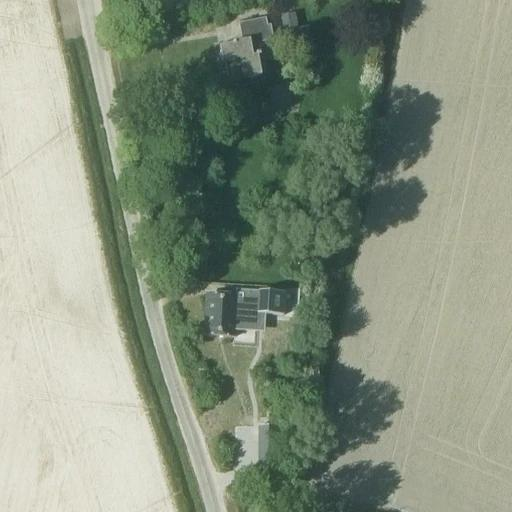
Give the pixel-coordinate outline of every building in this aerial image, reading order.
[(293,13),(279,16),(284,40),(298,37),(293,13)] [(257,45),(273,42),(270,26),(266,27),(265,19),(238,24),(241,43),(231,45),(231,46),(218,48),(221,65),(224,64),(227,83),(242,80),(242,81),(260,77),(256,58),(259,57),(257,45)] [(312,43),(308,28),(297,31),(301,45),(312,43)] [(234,326),(236,326),(244,326),(246,299),(238,298),(238,296),(229,296),(230,295),(207,294),(205,329),(204,339),(233,340),(234,326)] [(299,312),(301,302),(272,296),(270,306),(299,312)] [(279,440),(279,427),(264,427),(258,427),(258,440),(279,440)]
